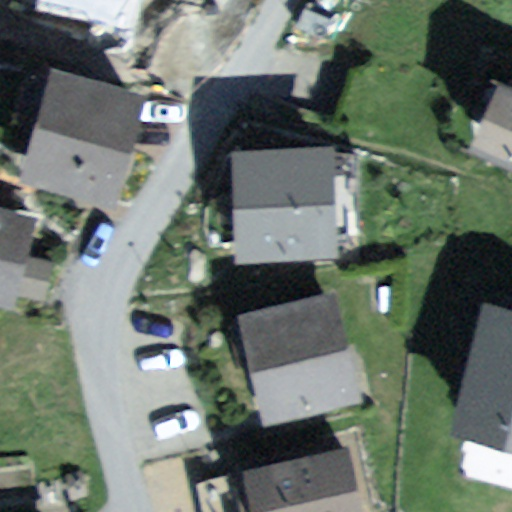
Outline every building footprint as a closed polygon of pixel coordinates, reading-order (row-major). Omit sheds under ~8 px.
[(127,211),(160,93),(70,67),(36,185),(127,211)] [(511,99),(487,156),(511,166),(511,99)] [(352,150),(248,151),(249,269),(353,268),(352,150)] [(51,229),(0,211),(0,307),(22,315),(51,229)] [(356,295),(257,321),(285,428),(384,402),(356,295)] [(511,310),(486,303),(452,431),(511,446),(511,310)] [(375,511),(362,449),(259,473),(268,511),(375,511)]
